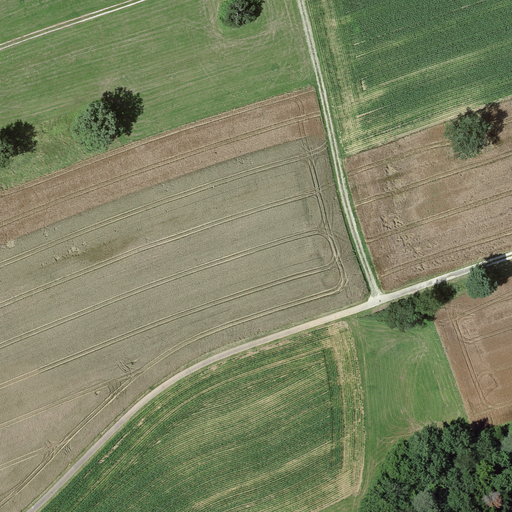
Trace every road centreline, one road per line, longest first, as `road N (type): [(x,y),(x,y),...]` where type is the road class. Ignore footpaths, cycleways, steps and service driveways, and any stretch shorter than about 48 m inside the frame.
road 1 (track): [(32,511),(137,405),(172,381),(222,355),(511,255)]
road 2 (track): [(300,0),(376,299)]
road 3 (track): [(0,44),(135,0)]
